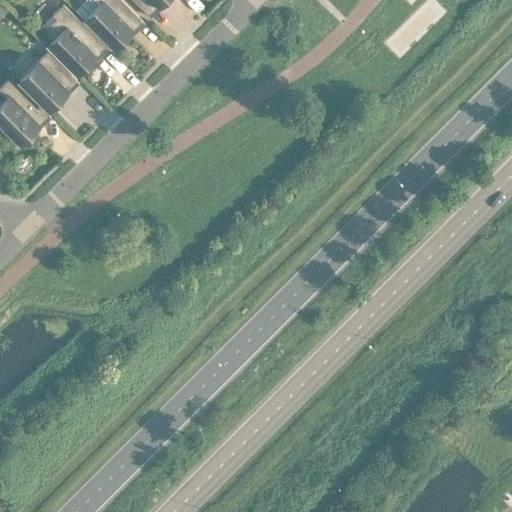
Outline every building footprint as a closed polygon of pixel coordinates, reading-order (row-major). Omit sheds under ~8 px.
[(0,0),(0,18),(9,10),(0,0)] [(114,49),(142,21),(121,0),(99,0),(101,2),(84,19),(114,49)] [(133,0),(148,15),(163,0),(133,0)] [(77,75),(105,47),(63,4),(52,14),(55,18),(43,30),(52,39),(47,44),(77,75)] [(48,109),(77,81),(47,50),(18,79),(48,109)] [(0,122),(20,143),(48,115),(10,76),(0,86),(0,94),(4,98),(0,102),(0,122)]
